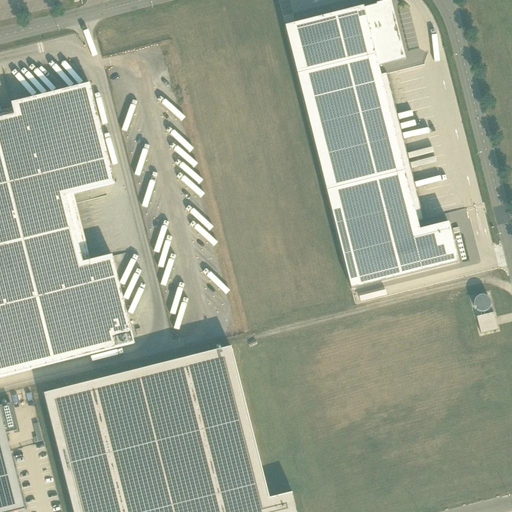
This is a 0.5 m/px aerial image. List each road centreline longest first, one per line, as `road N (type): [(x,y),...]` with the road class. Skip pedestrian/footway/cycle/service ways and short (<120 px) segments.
road 1 (unknown): [(414,0),(444,87),(475,238),(509,244)]
road 2 (tertiary): [(441,0),(457,34),(511,253)]
road 3 (tertiary): [(0,36),(147,0)]
